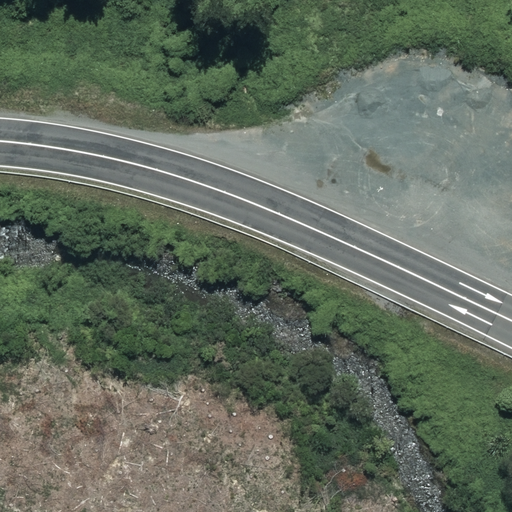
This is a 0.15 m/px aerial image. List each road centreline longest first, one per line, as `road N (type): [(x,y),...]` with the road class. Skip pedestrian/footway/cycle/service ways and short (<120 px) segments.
road 1 (trunk): [(0,119),(85,131),(183,160),(511,308)]
road 2 (unknown): [(511,125),(366,55)]
